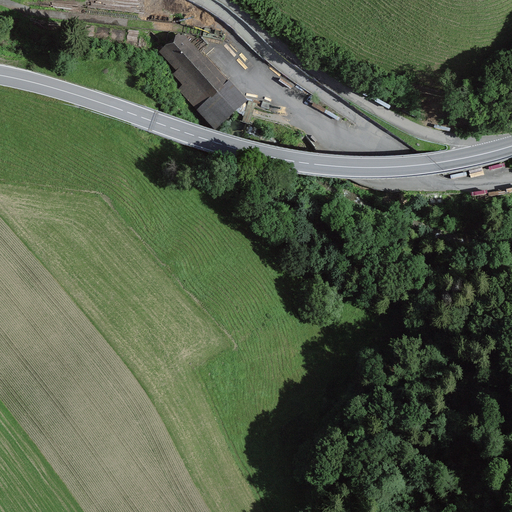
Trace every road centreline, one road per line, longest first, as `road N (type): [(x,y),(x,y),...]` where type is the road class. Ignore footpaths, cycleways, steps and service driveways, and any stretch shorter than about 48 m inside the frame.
road 1 (secondary): [(510,146),(392,167),(303,163),(0,75)]
road 2 (unclassified): [(510,146),(416,131),(296,57),(230,0)]
